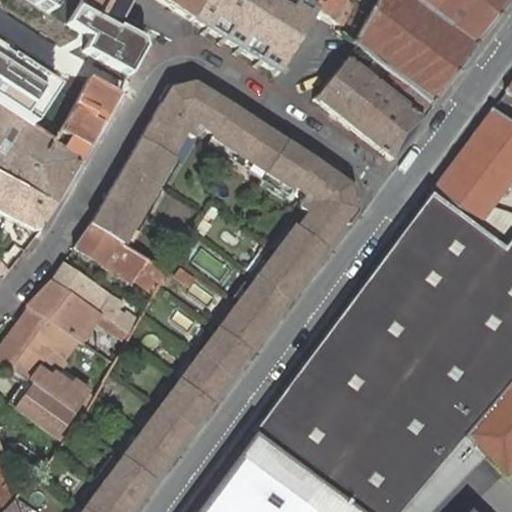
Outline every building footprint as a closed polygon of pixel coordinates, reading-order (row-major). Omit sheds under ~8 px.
[(7,0),(40,20),(56,0),(7,0)] [(82,0),(80,4),(118,25),(124,12),(131,0),(158,0),(275,74),(314,13),(291,0),(82,0)] [(291,0),(314,13),(332,24),(343,3),(345,0),(291,0)] [(474,47),(411,0),(376,0),(355,45),(431,104),(474,47)] [(507,0),(411,0),(474,47),(507,0)] [(311,102),(391,160),(431,104),(355,45),(311,102)] [(0,107),(30,127),(55,87),(0,51),(0,107)] [(119,93),(90,78),(82,94),(74,108),(73,108),(60,133),(70,138),(64,151),(80,162),(89,148),(108,113),(119,93)] [(511,79),(503,92),(511,98),(511,79)] [(71,511),(10,511),(7,504),(0,510),(0,511),(128,511),(159,471),(186,435),(309,269),(336,233),(353,210),(349,185),(313,160),(297,149),(287,141),(267,128),(258,122),(193,82),(168,88),(163,97),(160,103),(155,110),(147,125),(141,135),(129,155),(110,187),(88,226),(127,250),(193,136),(299,206),(249,273),(228,301),(190,353),(172,377),(152,403),(132,430),(115,453),(94,482),(74,508),(73,510),(71,511)] [(80,162),(64,151),(30,127),(0,107),(0,214),(31,231),(37,230),(38,229),(54,204),(80,162)] [(511,125),(490,109),(429,191),(478,227),(511,180),(511,125)] [(250,433),(355,511),(397,511),(463,438),(511,379),(511,243),(510,242),(504,247),(478,227),(429,191),(411,216),(350,298),(352,299),(339,318),(336,316),(250,433)] [(132,282),(152,295),(164,273),(127,250),(88,226),(73,248),(131,285),(132,282)] [(191,261),(217,279),(226,267),(200,249),(191,261)] [(50,281),(100,316),(110,322),(122,304),(62,263),(50,281)] [(174,277),(189,286),(194,279),(179,269),(174,277)] [(28,310),(76,342),(81,345),(81,343),(96,323),(100,316),(50,281),(25,307),(28,310)] [(74,417),(77,419),(82,410),(85,401),(91,392),(76,381),(69,387),(51,374),(48,378),(45,376),(37,370),(43,361),(58,372),(65,362),(63,360),(76,342),(28,310),(16,326),(0,348),(0,363),(12,372),(23,380),(31,386),(74,417)] [(96,323),(124,342),(128,335),(123,331),(110,322),(100,316),(96,323)] [(511,379),(463,438),(482,456),(504,478),(511,469),(511,379)] [(5,406),(13,412),(31,386),(23,380),(20,384),(5,406)] [(13,412),(55,443),(74,417),(31,386),(13,412)] [(355,511),(250,433),(191,511),(355,511)] [(463,438),(397,511),(427,511),(482,456),(463,438)] [(22,444),(43,459),(47,453),(30,441),(22,444)] [(0,510),(7,504),(10,502),(6,494),(4,489),(0,478),(0,459),(14,454),(34,468),(43,459),(22,444),(0,452),(0,510)]
